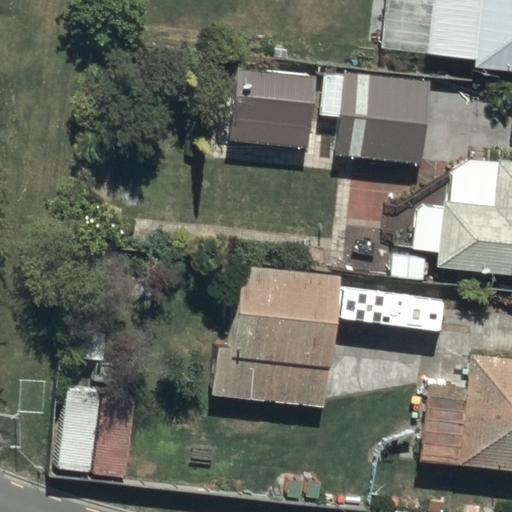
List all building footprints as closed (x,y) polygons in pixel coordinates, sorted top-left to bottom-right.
[(511,0),(428,0),(424,50),(468,54),(467,64),(511,68),(511,0)] [(235,51),(227,125),(311,132),(318,58),(235,51)] [(422,76),(335,71),(331,155),(417,160),(422,76)] [(440,182),(438,200),(424,199),(422,223),(436,225),(434,248),(511,254),(511,142),(496,141),(496,146),(452,142),(448,183),(440,182)] [(339,257),(240,245),(224,382),(323,394),(339,257)] [(511,342),(466,338),(456,446),(511,451),(511,342)] [(168,427),(164,459),(245,468),(249,436),(168,427)]
